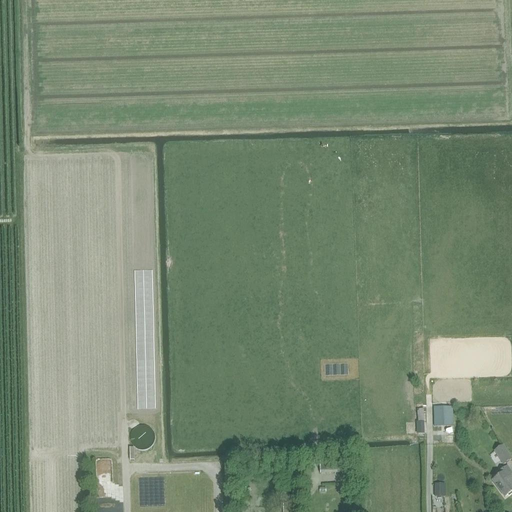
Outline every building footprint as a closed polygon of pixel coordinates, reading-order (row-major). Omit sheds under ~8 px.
[(448,413),(435,413),(435,422),(448,422),(448,413)] [(154,438),(154,436),(154,433),(153,430),(150,427),(148,426),(146,425),(142,424),(140,424),(138,424),(136,425),(134,427),(132,429),(131,431),(130,433),(130,436),(130,438),(130,441),(133,444),(136,447),(138,448),(141,448),(144,448),(146,448),(148,447),(150,445),(152,443),(153,441),(154,438)] [(495,452),(503,465),(511,460),(503,446),(495,452)] [(335,467),(335,465),(347,465),(347,457),(325,456),(325,466),(335,467)] [(511,473),(507,467),(500,472),(502,475),(493,482),(505,498),(511,492),(511,473)] [(294,511),(294,503),(283,503),(283,511),(294,511)]
